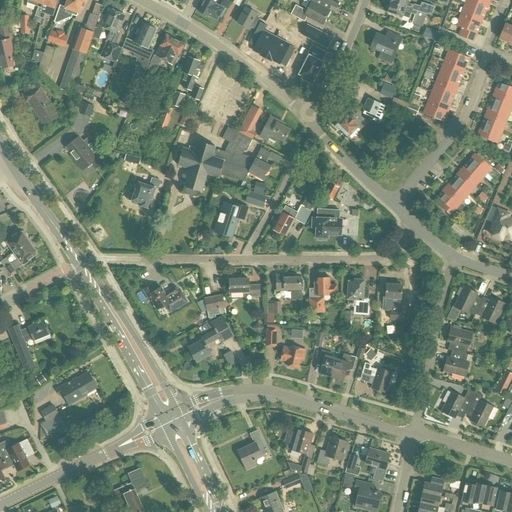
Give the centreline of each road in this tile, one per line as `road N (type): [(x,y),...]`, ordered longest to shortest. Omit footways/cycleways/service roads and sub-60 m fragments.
road 1 (secondary): [(175,408),(126,323),(49,219)]
road 2 (secondary): [(49,219),(160,417)]
road 3 (tertiary): [(414,433),(274,394),(233,395)]
road 4 (residential): [(417,228),(379,259),(243,260)]
road 5 (residential): [(414,433),(451,257)]
road 6 (residential): [(392,204),(449,139),(490,56)]
road 7 (residential): [(316,123),(184,25)]
road 8 (residential): [(243,260),(316,123)]
road 9 (residential): [(366,0),(316,123)]
road 10 (tertiary): [(0,505),(118,447)]
